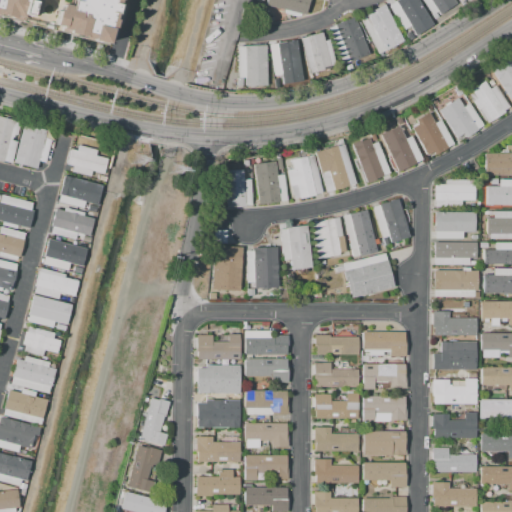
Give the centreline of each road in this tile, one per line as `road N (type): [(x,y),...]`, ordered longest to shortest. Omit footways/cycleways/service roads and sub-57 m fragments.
road 1 (tertiary): [(499,0),(376,72),(277,103),(214,103),(70,63)]
road 2 (tertiary): [(124,125),(213,137),(311,130),(404,97),(511,28)]
road 3 (residential): [(213,137),(181,291),(187,320)]
road 4 (tertiary): [(0,92),(124,125)]
